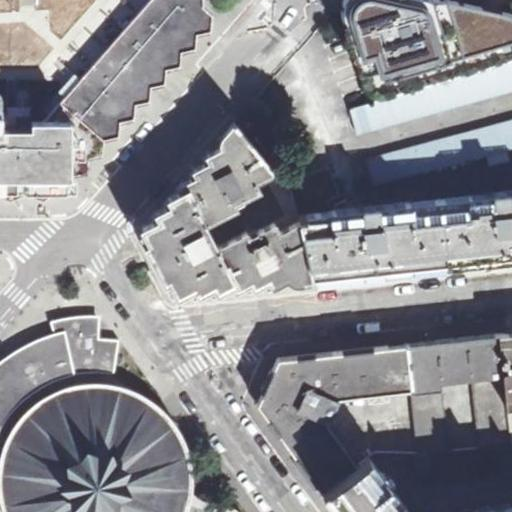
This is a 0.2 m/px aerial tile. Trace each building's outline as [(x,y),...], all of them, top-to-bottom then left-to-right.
[(210,20),(201,0),(0,0),(0,189),(45,189),(55,187),(63,183),(70,178),(75,174),(79,168),(82,161),(83,155),(82,149),(91,156),(99,147),(159,78),(178,57),(210,20)] [(342,9),(343,15),(362,75),(437,54),(421,0),(344,0),(344,3),(342,9)] [(511,13),(449,0),(421,0),(437,54),(511,35),(511,13)] [(511,35),(437,54),(362,75),(370,102),(511,60),(511,35)] [(358,134),(511,88),(511,60),(370,102),(350,108),(358,134)] [(257,149),(258,148),(277,132),(252,103),(249,106),(235,122),(257,149)] [(511,117),(364,158),(374,183),(511,148),(511,117)] [(254,178),(274,169),(258,148),(257,149),(235,122),(216,143),(184,180),(205,222),(235,206),(232,200),(258,187),(254,178)] [(300,220),(299,215),(330,211),(329,199),(341,195),(330,165),(285,183),(292,192),(298,220),(300,220)] [(272,188),(284,182),(274,169),(254,178),(258,187),(269,182),(272,188)] [(177,293),(239,287),(217,245),(205,222),(184,180),(143,227),(156,253),(177,293)] [(279,230),(298,220),(292,192),(285,183),(284,182),(272,188),(286,215),(275,221),(279,230)] [(511,256),(511,190),(330,211),(299,215),(300,220),(298,220),(311,278),(351,274),(494,258),(511,256)] [(311,278),(298,220),(279,230),(275,221),(249,234),(247,230),(217,245),(239,287),(311,278)] [(0,430),(4,424),(11,412),(22,401),(34,391),(47,383),(62,376),(80,372),(95,370),(106,371),(106,367),(112,367),(117,342),(119,342),(119,339),(99,338),(100,317),(83,317),(70,319),(55,322),(54,320),(51,321),(56,337),(36,344),(21,352),(6,362),(0,366),(0,430)] [(511,331),(498,333),(511,443),(511,442),(511,331)] [(480,446),(511,443),(498,333),(407,344),(412,389),(419,453),(448,450),(440,375),(472,372),(480,446)] [(337,397),(412,389),(407,344),(396,345),(278,358),(273,371),(271,370),(265,383),(262,390),(264,390),(258,403),(323,491),(358,465),(326,419),(337,397)] [(11,441),(0,438),(0,477),(5,469),(15,472),(15,480),(16,490),(18,501),(22,510),(22,511),(168,511),(172,501),(175,489),(176,477),(175,465),(172,454),(168,443),(162,433),(154,423),(146,416),(135,408),(123,403),(109,399),(93,398),(82,399),(68,403),(56,408),(46,415),(36,425),(28,435),(22,447),(11,441)] [(511,442),(511,443),(480,446),(448,450),(419,453),(414,453),(415,472),(425,481),(511,472),(511,442)] [(410,511),(370,455),(358,465),(323,491),(337,511),(511,511),(511,507),(468,511),(410,511)]
